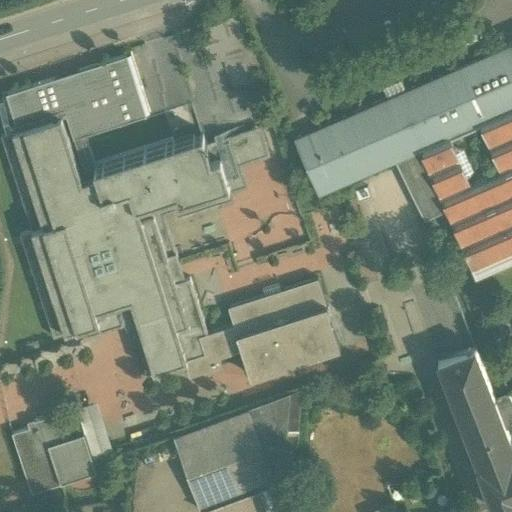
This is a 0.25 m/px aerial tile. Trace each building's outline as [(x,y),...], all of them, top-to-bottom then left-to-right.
[(511,39),(292,136),(293,138),(294,137),(301,153),(300,154),(301,155),(302,155),(309,172),(308,173),(309,175),(310,174),(318,192),(347,179),(395,159),(418,149),(445,209),(473,273),(474,273),(475,277),(511,261),(511,39)] [(252,130),(204,145),(201,136),(195,137),(94,170),(83,134),(149,113),(130,53),(124,55),(98,63),(34,84),(2,94),(13,131),(2,135),(32,230),(21,234),(53,335),(63,332),(127,312),(147,372),(184,361),(189,376),(221,366),(219,358),(241,351),(250,377),(339,348),(317,278),(227,306),(233,325),(206,333),(189,279),(174,283),(168,264),(148,202),(176,193),(178,201),(238,182),(229,156),(258,147),(252,130)] [(445,209),(418,149),(395,159),(425,219),(431,216),(445,209)] [(495,399),(474,346),(437,360),(494,510),(511,502),(511,443),(505,425),(495,399)] [(286,477),(275,481),(271,470),(284,465),(289,392),(173,435),(200,510),(260,488),(268,511),(279,511),(296,506),(294,499),(294,497),(286,477)] [(511,422),(511,400),(508,394),(495,399),(505,425),(511,422)] [(76,407),(64,411),(72,436),(84,432),(85,432),(76,407)] [(64,411),(33,420),(34,425),(11,432),(26,477),(31,492),(60,483),(48,444),(72,436),(64,411)] [(72,436),(48,444),(60,483),(96,471),(84,432),(72,436)]
